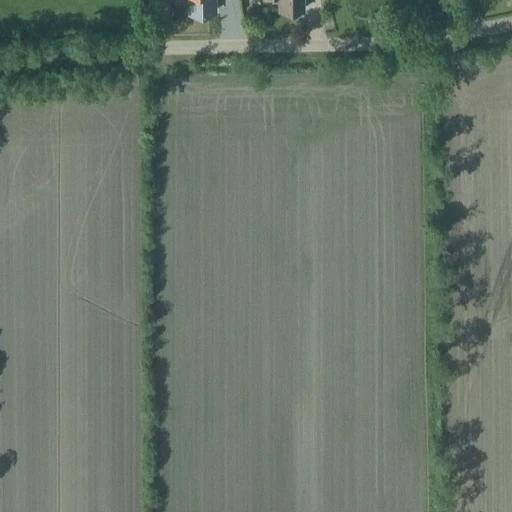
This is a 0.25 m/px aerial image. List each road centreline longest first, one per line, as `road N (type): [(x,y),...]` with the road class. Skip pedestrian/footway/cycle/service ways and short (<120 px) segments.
road 1 (residential): [(134,50),(410,43),(511,24)]
road 2 (unclassified): [(0,57),(134,50)]
